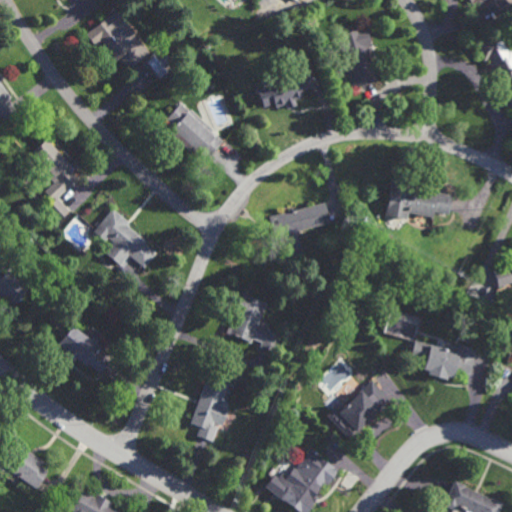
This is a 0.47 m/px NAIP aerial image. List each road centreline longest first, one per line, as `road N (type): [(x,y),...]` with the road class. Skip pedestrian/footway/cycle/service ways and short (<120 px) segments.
road 1 (residential): [(511,173),(426,137),(374,132),(336,135),(269,167),(214,231),(121,456)]
road 2 (residential): [(6,0),(79,106),(214,231)]
road 3 (residential): [(0,368),(81,431),(219,511)]
road 4 (residential): [(362,511),(407,454),(436,434),(473,434),(511,451)]
road 5 (residential): [(407,0),(432,59),(426,137)]
